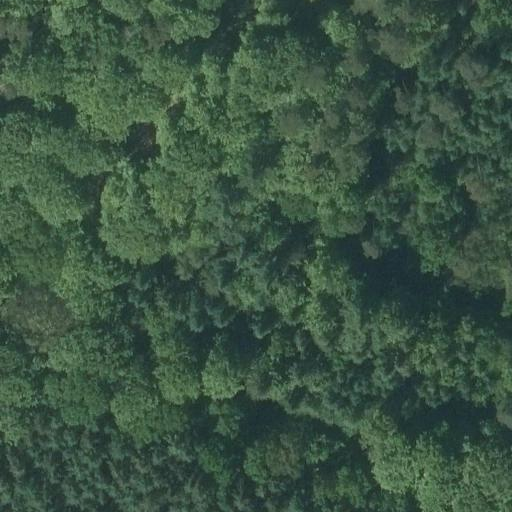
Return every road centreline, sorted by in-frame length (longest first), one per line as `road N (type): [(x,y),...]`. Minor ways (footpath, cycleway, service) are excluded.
road 1 (track): [(0,285),(511,490)]
road 2 (unknown): [(289,0),(41,301)]
